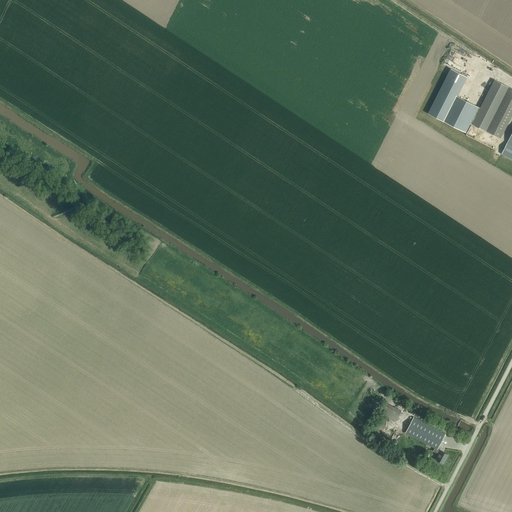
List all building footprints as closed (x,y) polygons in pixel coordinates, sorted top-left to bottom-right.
[(450,68),(428,113),(445,121),(457,96),(467,76),(450,68)] [(480,107),(471,124),(486,131),(500,138),(511,115),(511,88),(494,79),(480,107)] [(457,96),(445,121),(467,133),(471,124),(480,107),(457,96)] [(511,132),(507,142),(502,153),(511,158),(511,132)] [(381,414),(392,420),(398,409),(387,403),(381,414)] [(436,459),(439,461),(443,463),(448,454),(441,450),(441,451),(437,449),(445,433),(441,431),(414,417),(405,433),(434,448),(433,451),(439,454),(436,459)]
